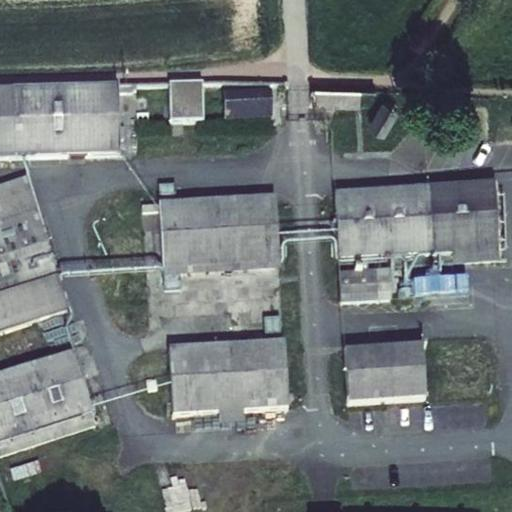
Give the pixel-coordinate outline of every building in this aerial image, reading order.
[(120,92),(0,95),(0,167),(124,161),(120,92)] [(279,92),(230,93),(232,130),(280,128),(279,92)] [(206,94),(170,95),(171,135),(206,134),(206,94)] [(349,100),(319,99),(319,115),(326,119),(335,124),(350,118),(349,100)] [(386,136),(399,112),(381,102),(368,126),(386,136)] [(455,205),(321,212),(323,272),(456,265),(455,205)] [(253,213),(127,218),(127,230),(142,231),(144,284),(255,278),(253,213)] [(19,228),(0,233),(0,306),(39,294),(19,228)] [(331,285),(321,286),(322,318),(357,317),(356,286),(342,286),(341,278),(331,279),(331,285)] [(416,288),(417,307),(470,305),(470,286),(416,288)] [(79,355),(0,379),(0,461),(102,427),(79,355)] [(385,364),(324,365),(328,417),(388,415),(385,364)] [(258,368),(148,372),(150,433),(262,427),(258,368)]
